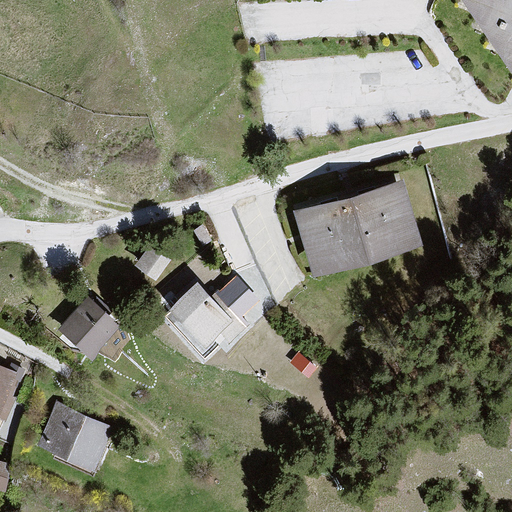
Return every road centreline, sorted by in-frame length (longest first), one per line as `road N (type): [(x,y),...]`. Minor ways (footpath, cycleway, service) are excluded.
road 1 (residential): [(511,125),(74,242),(0,234)]
road 2 (unknown): [(142,224),(0,165)]
